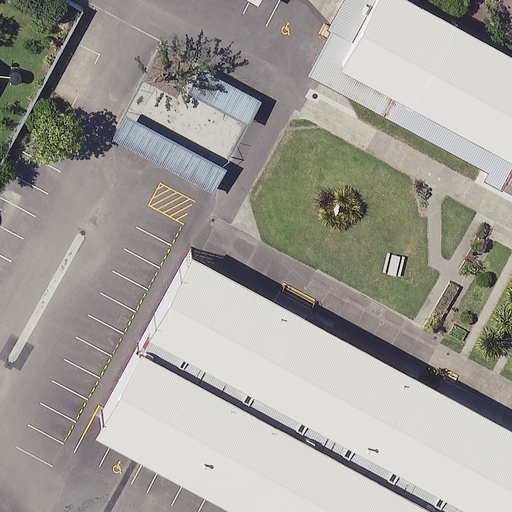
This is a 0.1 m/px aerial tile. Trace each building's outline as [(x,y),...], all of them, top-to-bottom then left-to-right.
[(134,0),(152,10),(159,0),(160,0),(213,30),(229,0),(134,0)] [(511,105),(327,0),(326,0),(281,79),(511,210),(511,242),(498,267),(511,274),(511,105)] [(201,55),(181,90),(245,126),(265,92),(201,55)] [(134,101),(116,133),(211,189),(229,157),(134,101)] [(511,511),(511,466),(150,252),(37,441),(156,511),(511,511)]
